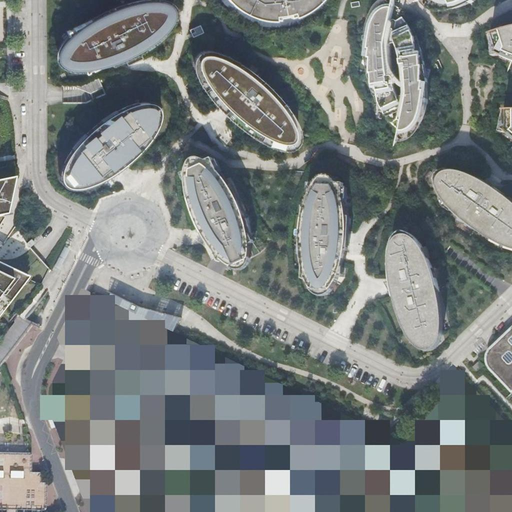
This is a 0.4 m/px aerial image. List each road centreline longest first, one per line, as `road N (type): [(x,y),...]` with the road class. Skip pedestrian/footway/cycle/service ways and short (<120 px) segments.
road 1 (residential): [(152,246),(401,374),(427,374),(511,293)]
road 2 (residential): [(74,511),(33,399),(50,334),(99,245)]
road 3 (residential): [(34,0),(36,169),(49,198),(98,222)]
